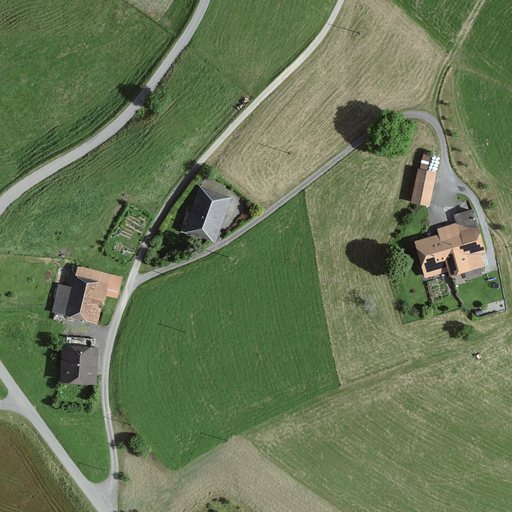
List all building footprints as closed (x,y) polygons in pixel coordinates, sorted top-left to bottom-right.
[(420,170),(414,200),(429,203),(435,173),(420,170)] [(188,211),(183,224),(211,235),(225,199),(204,191),(198,208),(196,207),(194,213),(188,211)] [(475,255),(472,242),(478,240),(466,199),(451,203),(456,219),(412,231),(419,257),(440,251),(444,264),(475,255)] [(95,301),(102,303),(109,275),(77,267),(71,288),(59,285),(53,312),(90,321),(95,301)] [(92,378),(93,337),(65,336),(63,377),(92,378)]
